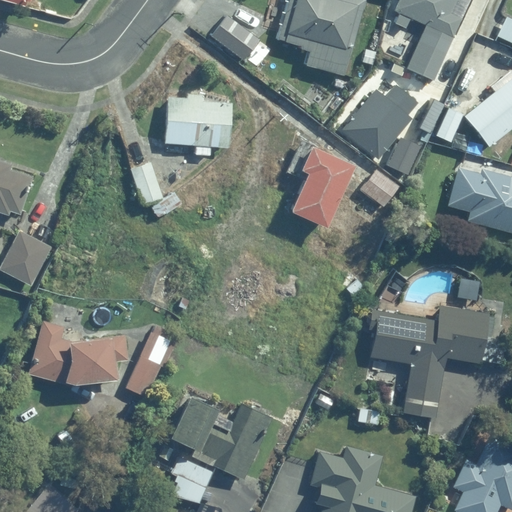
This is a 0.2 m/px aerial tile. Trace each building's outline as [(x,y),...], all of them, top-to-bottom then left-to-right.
[(31,0),(0,0),(0,2),(28,11),(31,0)] [(362,6),(342,0),(283,0),(274,34),(310,44),(303,68),(341,79),(362,6)] [(403,0),(398,11),(451,38),(459,21),(450,16),(457,0),(403,0)] [(511,24),(502,20),(495,38),(511,46),(511,24)] [(451,39),(424,28),(406,73),(433,84),(451,39)] [(511,78),(508,74),(487,89),(490,95),(460,119),(485,150),(511,128),(511,78)] [(167,97),(164,146),(227,150),(230,107),(203,105),(203,99),(167,97)] [(460,116),(445,110),(433,138),(448,144),(460,116)] [(328,231),(352,170),(308,153),(299,175),(306,177),(291,217),(328,231)] [(161,197),(150,161),(128,168),(139,204),(161,197)] [(0,214),(18,221),(32,184),(7,174),(9,169),(0,166),(0,214)] [(470,214),(468,223),(511,235),(511,178),(480,170),(478,179),(455,173),(446,207),(470,214)] [(367,224),(397,187),(378,172),(348,208),(367,224)] [(50,251),(18,234),(0,269),(0,272),(31,288),(50,251)] [(181,269),(160,261),(148,294),(169,302),(181,269)] [(436,325),(378,315),(371,358),(414,365),(406,414),(433,418),(443,359),(476,364),(485,313),(439,306),(436,325)] [(63,330),(39,322),(26,372),(63,383),(62,386),(117,385),(116,365),(128,364),(127,344),(58,346),(63,330)] [(126,389),(144,397),(170,335),(152,328),(126,389)] [(220,460),(218,464),(241,475),(267,419),(239,406),(225,435),(213,429),(218,418),(191,404),(172,442),(195,453),(197,449),(220,460)] [(511,511),(511,510),(511,446),(491,437),(477,467),(466,461),(453,488),(462,492),(453,511),(495,511),(499,505),(511,511)] [(409,511),(414,497),(372,484),(381,456),(341,444),(339,453),(318,446),(306,484),(320,488),(314,504),(325,507),(323,511),(409,511)] [(212,470),(176,457),(171,472),(176,474),(168,497),(198,508),(212,470)] [(70,511),(75,505),(39,483),(21,511),(70,511)]
